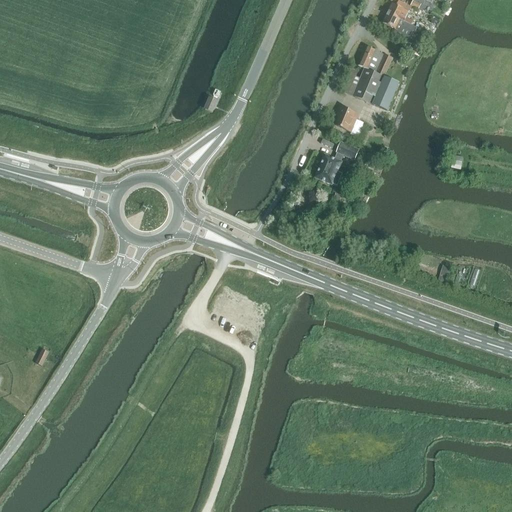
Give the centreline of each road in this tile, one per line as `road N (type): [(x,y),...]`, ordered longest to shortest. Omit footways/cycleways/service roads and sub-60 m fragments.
road 1 (track): [(222,263),(196,318),(243,348),(249,373),(206,511)]
road 2 (primary): [(511,349),(262,257)]
road 3 (unclassified): [(374,0),(259,226)]
road 4 (tertiary): [(0,463),(116,281)]
road 5 (tertiary): [(198,154),(231,123),(286,0)]
